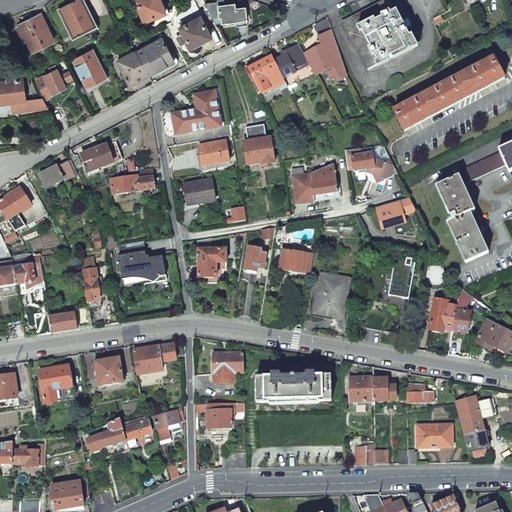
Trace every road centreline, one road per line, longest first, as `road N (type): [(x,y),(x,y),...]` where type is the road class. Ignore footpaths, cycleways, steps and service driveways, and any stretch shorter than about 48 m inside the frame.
road 1 (residential): [(511,379),(189,325)]
road 2 (residential): [(191,485),(511,474)]
road 3 (residential): [(154,95),(189,325)]
road 4 (residential): [(189,325),(0,354)]
road 5 (residential): [(154,95),(311,9)]
road 6 (residential): [(189,325),(191,485)]
road 7 (residential): [(20,161),(154,95)]
road 8 (unknown): [(511,87),(394,152)]
